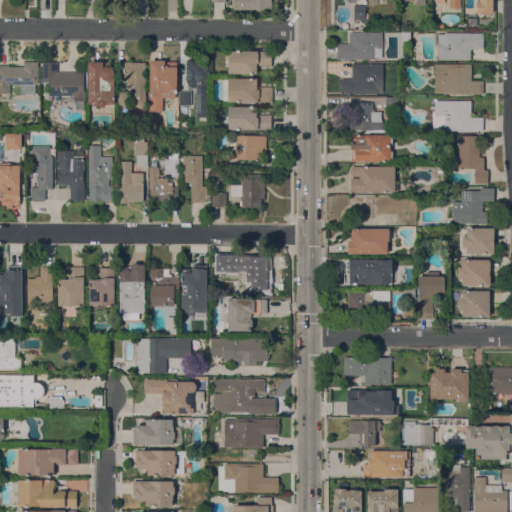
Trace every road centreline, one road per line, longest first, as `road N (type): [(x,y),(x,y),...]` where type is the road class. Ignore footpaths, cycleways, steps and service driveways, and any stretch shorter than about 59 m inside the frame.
road 1 (tertiary): [(306,511),(306,0)]
road 2 (residential): [(307,29),(0,25)]
road 3 (residential): [(307,231),(0,231)]
road 4 (residential): [(511,335),(306,335)]
road 5 (residential): [(112,391),(104,511)]
